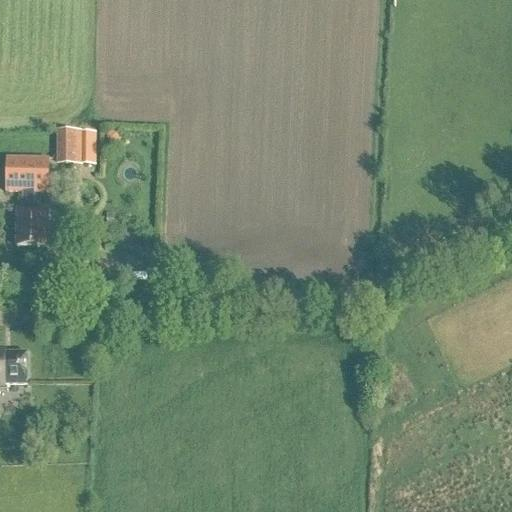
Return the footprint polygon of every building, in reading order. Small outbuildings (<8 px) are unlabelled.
[(110,134),(104,142),(114,150),(122,141),(116,136),(110,134)] [(96,168),(97,136),(57,135),(56,169),(82,169),(82,168),(96,168)] [(48,197),(49,161),(6,160),(5,195),(22,196),(48,197)] [(34,213),(35,196),(22,196),(21,213),(16,212),(15,250),(47,251),(48,213),(34,213)] [(5,353),(0,352),(0,387),(27,388),(27,356),(5,356),(5,353)]
